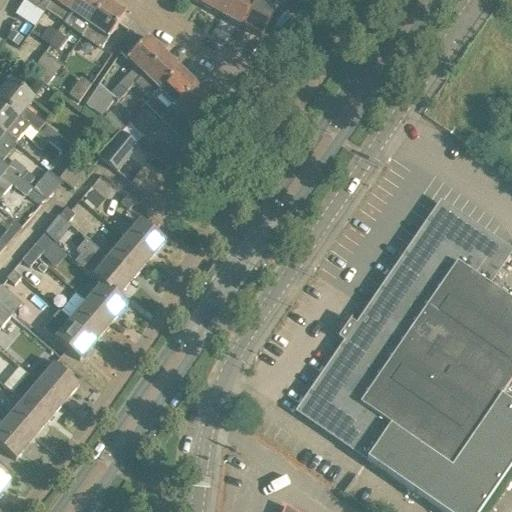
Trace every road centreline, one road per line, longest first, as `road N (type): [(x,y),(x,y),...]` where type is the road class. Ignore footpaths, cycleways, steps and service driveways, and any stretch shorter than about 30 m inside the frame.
road 1 (residential): [(195,511),(205,419),(222,378),(476,0)]
road 2 (secondary): [(200,321),(425,0)]
road 3 (secondary): [(200,321),(175,340),(56,511)]
road 4 (secondary): [(89,511),(192,352),(200,321)]
road 5 (residential): [(159,213),(253,82)]
road 6 (residential): [(253,82),(128,0)]
